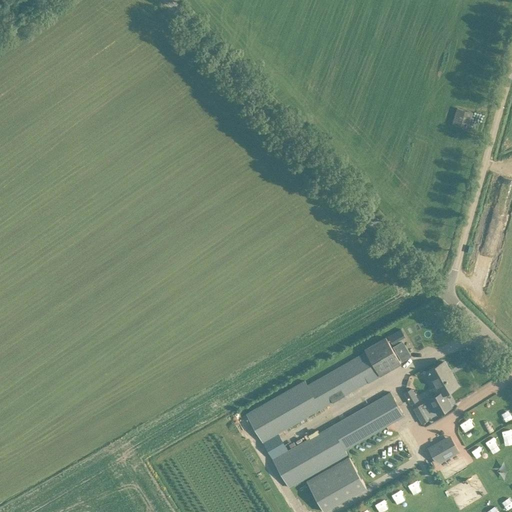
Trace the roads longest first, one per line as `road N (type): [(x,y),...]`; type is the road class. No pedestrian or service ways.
road 1 (tertiary): [(447,296),(167,0)]
road 2 (unclassified): [(447,296),(511,62)]
